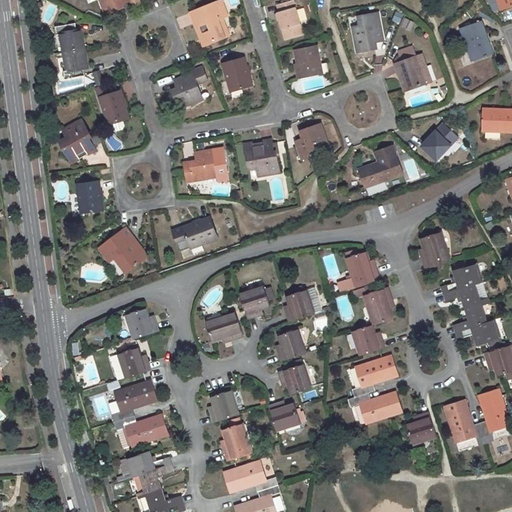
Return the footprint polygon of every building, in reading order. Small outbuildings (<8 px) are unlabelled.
[(100,0),(102,5),(104,4),(108,14),(124,7),(122,2),(121,0),(100,0)] [(293,0),(287,0),(277,3),(279,11),(277,11),(285,38),(302,33),(293,0)] [(511,0),(498,0),(502,10),(511,6),(511,0)] [(221,27),(218,20),(222,19),(228,16),(225,10),(223,12),(219,3),(191,13),(197,29),(201,27),(208,44),(229,36),(225,25),(221,27)] [(394,11),(392,21),(400,23),(403,13),(394,11)] [(378,13),(359,17),(360,26),(352,28),(355,41),(357,41),(359,52),(377,48),(375,41),(375,37),(382,36),(378,13)] [(400,27),(411,30),(414,21),(402,18),(400,27)] [(490,56),(484,39),(488,38),(482,21),(461,29),(473,62),(490,56)] [(75,23),(56,27),(57,34),(60,34),(64,52),(83,49),(80,30),(77,31),(75,23)] [(201,27),(197,29),(204,46),(208,44),(201,27)] [(488,38),(484,39),(490,56),(493,55),(488,38)] [(316,46),(295,51),(299,65),(302,78),(322,73),(322,76),(329,75),(327,63),(321,64),(316,46)] [(403,77),(423,70),(418,56),(416,56),(413,47),(399,52),(400,54),(399,54),(397,56),(395,59),(394,61),(395,64),(397,72),(400,71),(403,77)] [(83,49),(64,52),(67,71),(64,72),(65,79),(84,75),(83,68),(87,67),(83,49)] [(244,58),(223,64),(231,91),(252,86),(249,75),(247,67),(244,58)] [(202,68),(198,70),(199,72),(191,75),(180,80),(183,86),(179,88),(173,91),(179,107),(190,103),(190,105),(202,100),(196,84),(207,80),(202,68)] [(423,70),(403,77),(407,90),(427,83),(423,70)] [(103,82),(101,83),(97,71),(92,73),(101,97),(100,98),(108,124),(122,119),(128,117),(125,108),(123,100),(120,92),(108,96),(104,97),(101,87),(104,85),(103,82)] [(483,113),(482,132),(511,133),(511,110),(500,110),(500,114),(483,113)] [(108,124),(110,129),(113,131),(122,128),(124,125),(122,119),(108,124)] [(95,150),(88,138),(91,137),(82,121),(64,130),(68,137),(69,139),(61,144),(71,161),(78,157),(79,159),(83,157),(81,153),(86,151),(88,154),(95,150)] [(303,160),(311,157),(312,160),(322,156),(319,149),(328,146),(321,125),(301,132),(304,140),(306,144),(298,148),(299,150),(295,151),(297,158),(302,156),(303,160)] [(459,151),(453,145),(460,139),(453,133),(449,129),(445,125),(423,148),(438,162),(449,151),(454,156),(459,151)] [(94,144),(101,142),(98,133),(91,136),(94,144)] [(273,152),(273,150),(278,149),(277,143),(272,144),(271,140),(263,141),(263,146),(258,146),(258,142),(253,143),(254,145),(245,147),(249,168),(257,166),(258,169),(259,177),(280,173),(276,152),(273,152)] [(393,147),(376,153),(379,163),(381,167),(377,168),(382,183),(403,175),(393,147)] [(197,161),(184,163),(188,182),(218,177),(218,181),(228,179),(223,148),(196,154),(197,161)] [(376,165),(359,170),(360,173),(377,167),(376,165)] [(377,167),(360,173),(365,188),(382,183),(377,168),(377,167)] [(78,184),(77,184),(81,213),(102,210),(101,199),(100,192),(98,182),(95,182),(83,184),(82,179),(78,180),(78,184)] [(201,222),(173,232),(180,252),(218,239),(211,219),(201,222)] [(126,228),(103,246),(108,253),(105,256),(110,262),(114,258),(118,255),(122,261),(119,264),(126,273),(144,258),(133,244),(136,242),(126,228)] [(427,254),(422,256),(426,269),(451,262),(447,249),(445,249),(440,233),(422,239),(425,249),(427,254)] [(136,242),(133,244),(144,258),(147,256),(136,242)] [(103,246),(99,249),(105,256),(108,253),(103,246)] [(366,252),(347,258),(352,275),(351,276),(354,288),(380,279),(376,266),(370,268),(369,262),(366,252)] [(118,255),(114,258),(119,264),(122,261),(118,255)] [(475,265),(454,272),(455,278),(457,283),(453,284),(446,286),(448,293),(475,284),(481,282),(475,265)] [(448,293),(444,294),(446,301),(458,298),(461,297),(463,301),(465,309),(489,302),(488,298),(480,301),(475,284),(448,293)] [(258,316),(256,311),(261,309),(270,307),(263,286),(239,294),(247,320),(258,316)] [(265,288),(268,299),(274,298),(271,286),(265,288)] [(323,310),(322,311),(314,287),(303,291),(301,286),(293,289),(294,294),(286,296),(289,306),(284,307),(288,322),(315,313),(316,318),(330,314),(330,308),(323,310)] [(391,308),(390,303),(394,302),(393,300),(389,287),(377,292),(375,286),(365,289),(367,295),(364,296),(374,325),(395,319),(391,308)] [(365,288),(354,291),(356,298),(364,296),(367,295),(365,289),(365,288)] [(489,302),(465,309),(467,316),(464,318),(465,322),(454,325),(456,332),(460,331),(487,322),(482,307),(490,304),(489,302)] [(146,309),(126,315),(134,339),(159,331),(156,320),(150,322),(146,309)] [(235,312),(221,316),(222,318),(205,323),(212,342),(221,339),(227,337),(229,342),(242,337),(235,312)] [(500,343),(498,339),(499,339),(493,321),(487,322),(460,331),(462,338),(470,336),(473,335),(475,340),(477,346),(489,342),(490,347),(500,343)] [(372,326),(352,332),(360,355),(384,347),(381,337),(376,339),(375,335),(372,326)] [(298,329),(278,336),(282,346),(283,351),(278,352),(281,361),(306,353),(298,329)] [(128,351),(110,357),(118,381),(151,370),(148,360),(143,361),(141,357),(138,348),(137,349),(136,346),(127,349),(128,351)] [(511,352),(510,346),(485,354),(488,364),(493,363),(494,367),(498,377),(511,372),(511,352)] [(375,392),(372,385),(376,383),(375,381),(379,380),(380,382),(398,376),(392,356),(356,367),(362,388),(354,390),(356,398),(367,394),(375,392)] [(302,360),(292,363),(294,367),(278,372),(282,383),(287,381),(289,386),(292,394),(311,388),(302,360)] [(116,380),(107,383),(110,390),(119,387),(116,380)] [(135,408),(134,405),(138,404),(139,407),(150,404),(157,401),(151,381),(115,392),(121,413),(113,416),(115,422),(134,416),(132,409),(135,408)] [(312,390),(303,394),(305,400),(314,396),(312,390)] [(493,439),(490,431),(510,424),(499,390),(479,397),(485,415),(488,414),(488,418),(486,419),(487,422),(480,424),(486,442),(493,439)] [(231,391),(211,397),(214,406),(215,410),(210,412),(211,415),(214,422),(239,414),(231,391)] [(356,398),(350,399),(352,407),(361,404),(367,424),(402,413),(395,392),(377,398),(377,401),(374,402),(373,399),(369,401),(367,394),(356,398)] [(108,402),(111,413),(118,411),(115,400),(108,402)] [(470,424),(468,420),(471,419),(465,402),(445,408),(456,442),(476,435),(479,444),(486,442),(480,424),(473,426),(472,423),(470,424)] [(280,403),(269,406),(277,432),(301,425),(301,423),(305,421),(303,411),(300,412),(298,413),(296,409),(295,404),(286,407),(282,408),(280,403)] [(416,422),(407,425),(414,445),(437,437),(429,413),(419,416),(421,421),(416,422)] [(134,416),(115,422),(117,430),(119,430),(124,448),(132,446),(132,447),(168,435),(162,415),(143,421),(144,423),(140,425),(140,422),(136,423),(134,416)] [(228,446),(223,447),(227,461),(253,453),(249,440),(248,441),(243,424),(223,431),(226,441),(228,446)] [(494,440),(496,454),(509,452),(507,438),(494,440)] [(149,452),(127,459),(133,477),(167,466),(165,459),(155,462),(152,463),(150,457),(149,452)] [(260,461),(223,472),(230,493),(248,487),(248,485),(252,484),(253,486),(256,485),(258,492),(278,486),(276,478),(267,481),(260,461)] [(167,466),(133,477),(138,494),(137,494),(138,496),(161,489),(159,482),(157,477),(160,476),(174,472),(172,464),(167,466)] [(253,501),(234,507),(236,511),(277,511),(272,496),(286,490),(283,484),(278,486),(258,492),(260,499),(257,499),(258,502),(254,503),(253,501)] [(161,489),(138,496),(139,499),(140,499),(144,511),(154,511),(180,504),(183,503),(181,496),(168,500),(165,501),(163,496),(161,489)]
